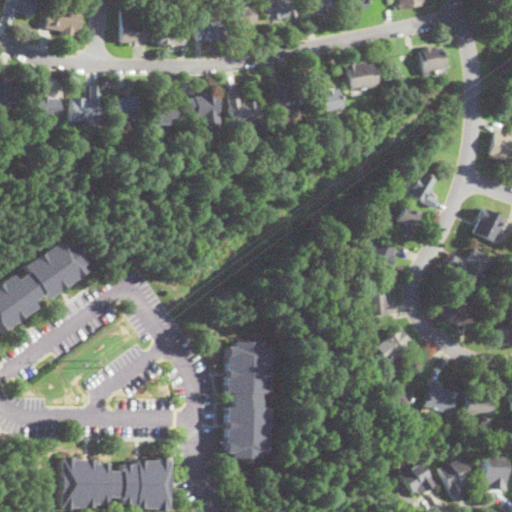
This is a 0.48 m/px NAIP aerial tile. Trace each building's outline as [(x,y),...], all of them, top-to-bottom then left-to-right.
[(34,0),(29,16),(15,12),(15,10),(12,9),(7,23),(6,23),(0,21),(0,11),(3,0),(34,0)] [(242,0),(244,4),(248,3),(253,23),(246,25),(246,28),(242,28),(242,27),(232,29),(225,0),(242,0)] [(289,0),(290,3),(291,9),(292,9),(293,15),(285,16),(285,15),(265,19),(261,0),(289,0)] [(323,11),(323,12),(315,14),(315,12),(310,13),(310,15),(303,16),(300,0),(325,0),(327,10),(323,11)] [(362,0),(364,7),(355,9),(356,13),(351,14),(350,11),(340,13),(337,0),(362,0)] [(418,0),(419,1),(417,1),(418,4),(393,9),(393,4),(397,4),(396,0),(418,0)] [(79,8),(75,32),(72,32),(72,35),(58,33),(59,29),(43,26),(45,13),(53,15),(54,8),(63,9),(64,9),(64,10),(73,11),(74,7),(79,8)] [(142,21),(141,40),(132,40),(132,45),(128,44),(128,41),(117,40),(118,8),(122,8),(122,11),(132,12),(132,20),(142,21)] [(213,37),(213,38),(206,39),(205,38),(202,38),(202,40),(193,41),(191,21),(199,20),(198,19),(216,17),(218,37),(213,37)] [(179,30),(179,32),(179,44),(167,44),(167,45),(157,45),(157,43),(154,43),(154,30),(162,30),(162,28),(171,28),(171,30),(179,30)] [(432,45),(432,48),(440,46),(444,67),(425,70),(426,74),(421,75),(417,51),(419,50),(419,47),(432,45)] [(351,57),(352,62),(362,60),(363,64),(368,62),(373,85),(348,90),(341,59),(351,57)] [(16,86),(8,108),(0,105),(0,72),(3,74),(1,78),(11,82),(10,84),(16,86)] [(278,83),(279,89),(286,87),(286,88),(289,88),(294,109),(285,111),(287,118),(276,121),(268,85),(278,83)] [(98,85),(95,121),(73,119),(73,121),(66,120),(68,96),(83,97),(83,100),(87,100),(88,84),(98,85)] [(332,87),(337,106),(312,112),(307,92),(318,89),(318,91),(320,90),(320,89),(328,88),(328,89),(332,87)] [(235,88),(237,104),(240,104),(240,101),(254,99),(257,122),(228,125),(225,89),(235,88)] [(206,92),(206,94),(214,94),(216,126),(192,127),(191,116),(193,116),(193,113),(185,114),(184,97),(192,97),(192,95),(199,95),(199,93),(206,92)] [(136,95),(134,119),(119,118),(119,123),(107,122),(110,96),(124,97),(124,95),(130,95),(130,94),(136,95)] [(43,95),(50,96),(58,97),(55,118),(31,115),(30,115),(33,95),(38,96),(38,95),(43,95)] [(155,128),(147,128),(147,103),(152,103),(153,102),(172,102),(173,122),(155,123),(155,128)] [(511,138),(511,154),(511,159),(503,157),(502,159),(489,157),(490,154),(487,153),(491,130),(497,131),(496,135),(511,138)] [(430,179),(425,188),(428,189),(425,193),(435,199),(430,207),(406,193),(410,187),(408,186),(412,178),(414,179),(418,172),(430,179)] [(394,183),(391,188),(386,185),(388,180),(394,183)] [(415,223),(412,230),(410,230),(407,237),(393,230),(397,222),(392,219),(393,217),(399,206),(419,216),(415,223)] [(496,242),(496,243),(469,232),(476,217),(474,217),(479,207),(500,216),(497,223),(498,224),(496,229),(498,230),(494,238),(498,239),(496,242)] [(393,254),(391,259),(388,267),(386,266),(384,269),(362,260),(364,254),(368,256),(375,239),(394,246),(391,253),(393,254)] [(58,240),(62,245),(66,242),(81,262),(76,265),(80,271),(44,298),(39,292),(28,301),(32,307),(0,330),(0,280),(9,274),(13,280),(25,271),(20,265),(49,244),(50,245),(58,240)] [(493,262),(491,265),(488,263),(474,283),(459,272),(458,273),(445,264),(451,255),(462,263),(464,260),(463,259),(472,247),(493,262)] [(382,287),(383,293),(386,292),(387,303),(392,302),(393,312),(362,315),(359,289),(382,287)] [(473,312),(459,330),(453,326),(454,324),(449,321),(448,322),(437,313),(451,294),(473,312)] [(510,316),(511,328),(511,340),(507,341),(506,338),(499,339),(500,340),(485,342),(482,320),(510,316)] [(397,328),(403,336),(404,335),(407,339),(405,341),(409,346),(392,358),(389,355),(382,360),(371,346),(397,328)] [(255,341),(254,347),(261,347),(261,357),(262,357),(261,392),(254,392),(254,407),(261,407),(260,452),(253,452),(253,458),(228,457),(228,452),(221,451),(221,441),(220,441),(221,406),(228,406),(228,392),(221,392),(222,346),(229,346),(229,341),(255,341)] [(387,381),(392,383),(393,381),(403,385),(403,387),(405,388),(404,391),(409,393),(401,410),(378,400),(387,381)] [(439,387),(440,387),(455,391),(447,416),(443,415),(444,412),(421,405),(428,382),(434,384),(434,386),(439,387)] [(490,392),(490,394),(487,417),(474,415),(473,419),(461,418),(464,392),(478,394),(479,392),(485,393),(485,392),(490,392)] [(394,425),(390,434),(380,429),(384,420),(394,425)] [(68,455),(68,458),(90,459),(90,463),(103,463),(103,470),(118,470),(118,463),(131,463),(131,459),(153,459),(153,457),(163,457),(163,459),(165,459),(164,507),(162,507),(162,511),(152,511),(152,507),(131,507),(131,504),(117,504),(117,496),(102,496),(102,503),(89,503),(89,507),(68,507),(68,510),(58,510),(58,506),(56,506),(56,458),(59,458),(59,455),(68,455)] [(459,456),(467,476),(461,479),(463,483),(459,485),(461,489),(447,495),(435,467),(445,463),(444,461),(449,459),(449,460),(459,456)] [(504,457),(502,488),(484,487),(484,485),(477,484),(479,456),(504,457)] [(422,489),(420,491),(415,494),(413,489),(407,493),(395,474),(417,460),(432,483),(422,489)]
